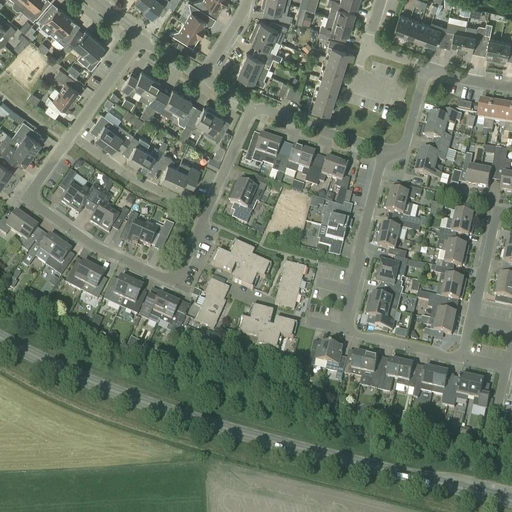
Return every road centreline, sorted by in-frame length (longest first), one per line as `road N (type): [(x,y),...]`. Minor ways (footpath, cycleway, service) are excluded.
road 1 (primary): [(511,501),(171,413),(0,338)]
road 2 (residential): [(203,212),(176,280),(89,243),(27,201),(72,136)]
road 3 (residential): [(203,212),(137,181),(72,136)]
road 4 (residential): [(352,291),(384,152)]
road 5 (residential): [(250,109),(384,152)]
road 6 (residential): [(472,319),(495,211),(511,214)]
road 7 (residential): [(461,357),(341,330)]
